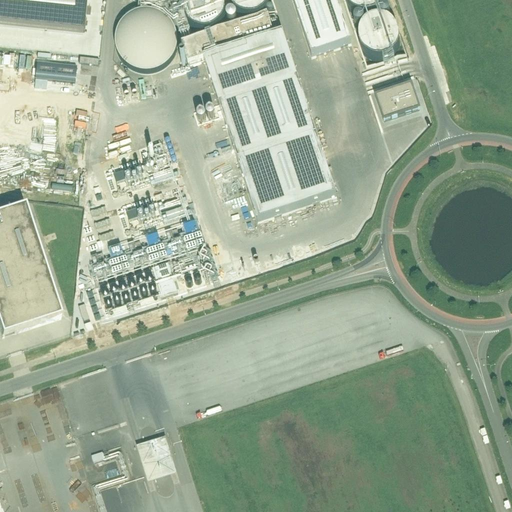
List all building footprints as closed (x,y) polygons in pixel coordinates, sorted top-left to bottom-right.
[(0,0),(0,28),(83,37),(86,0),(0,0)] [(188,10),(188,14),(188,18),(190,21),(191,24),(193,27),(196,30),(199,32),(203,33),(206,34),(210,34),(214,33),(217,32),(220,30),(223,27),(225,24),(227,21),(228,18),(228,14),(228,10),(227,7),(225,3),(223,0),(222,0),(193,0),(191,3),(190,7),(188,10)] [(228,0),(229,1),(229,5),(230,8),(232,12),(234,14),(237,17),(240,19),(243,20),(247,21),(251,21),(254,20),(258,19),(261,17),(264,14),(266,12),(268,8),(269,5),(269,1),(268,0),(228,0)] [(294,0),(311,50),(350,37),(338,0),(294,0)] [(345,0),(346,3),(347,6),(349,10),(351,13),(354,15),(357,17),(360,18),(364,19),(368,19),(371,18),(375,17),(378,15),(381,13),(383,10),(384,6),(385,3),(385,0),(345,0)] [(120,40),(120,45),(120,50),(122,55),(124,60),(127,64),(131,67),(136,70),(140,72),(145,73),(151,73),(156,72),(161,70),(165,67),(169,64),(172,60),(174,55),(176,50),(176,45),(176,40),(174,35),(172,30),(169,26),(165,23),(161,20),(156,18),(151,17),(145,17),(140,18),(136,20),(131,23),(127,26),(124,30),(122,35),(120,40)] [(360,40),(360,43),(360,47),(361,51),(363,54),(365,57),(368,59),(371,61),(375,63),(378,63),(382,63),(386,63),(389,61),(392,59),(395,57),(397,54),(399,51),(400,47),(400,43),(400,40),(399,36),(397,33),(395,30),(392,27),(389,25),(386,24),(382,23),(378,23),(375,24),(371,25),(368,27),(365,30),(363,33),(361,36),(360,40)] [(194,54),(247,218),(325,192),(272,29),(194,54)] [(415,107),(379,118),(387,143),(423,131),(415,107)] [(58,324),(22,213),(0,220),(0,337),(1,342),(58,324)] [(170,440),(140,450),(152,486),(182,476),(170,440)]
